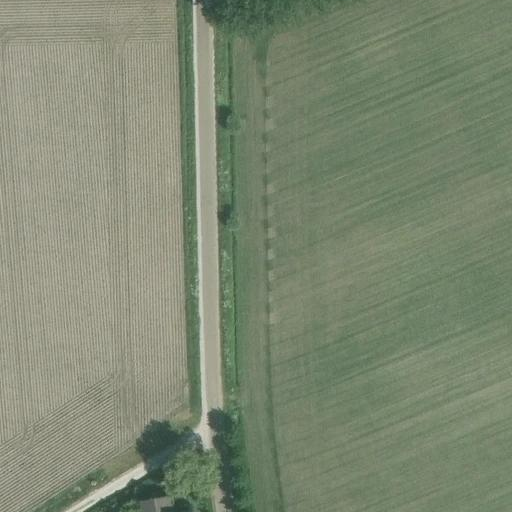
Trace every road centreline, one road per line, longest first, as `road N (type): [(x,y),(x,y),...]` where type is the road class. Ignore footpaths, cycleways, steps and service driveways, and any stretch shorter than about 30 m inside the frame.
road 1 (unclassified): [(232,511),(211,287),(203,0)]
road 2 (unknown): [(41,511),(135,450),(222,410)]
